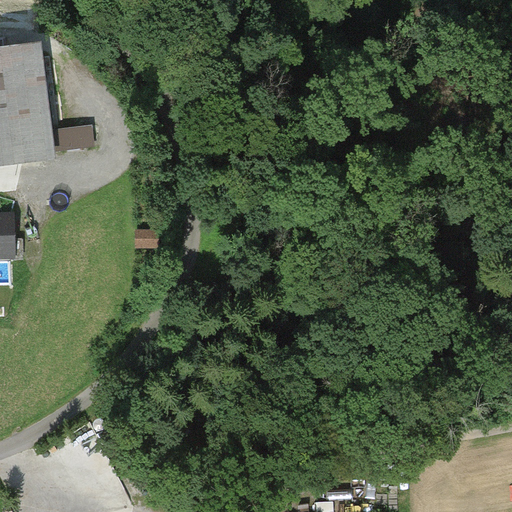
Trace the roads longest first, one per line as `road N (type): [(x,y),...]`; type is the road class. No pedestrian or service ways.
road 1 (track): [(100,0),(178,115),(195,176),(199,237),(181,304),(125,377),(0,456)]
road 2 (track): [(216,511),(319,466),(511,427)]
